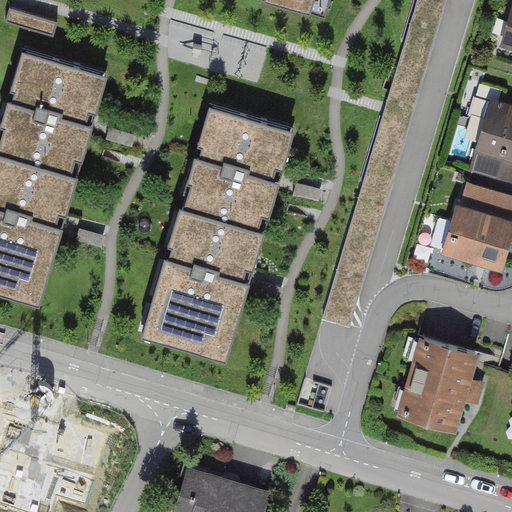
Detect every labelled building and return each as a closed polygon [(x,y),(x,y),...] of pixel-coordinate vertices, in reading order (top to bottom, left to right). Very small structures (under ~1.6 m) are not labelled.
[(265,0),(326,18),(330,0),(265,0)] [(448,0),(419,0),(323,317),(349,325),(448,0)] [(14,2),(11,15),(58,27),(61,14),(14,2)] [(511,11),(501,47),(511,50),(511,11)] [(105,72),(17,47),(0,105),(0,169),(70,190),(90,124),(105,72)] [(182,217),(252,237),(271,176),(289,115),(218,94),(182,217)] [(511,177),(511,105),(476,95),(470,114),(489,119),(475,166),(511,177)] [(0,169),(0,297),(35,307),(60,224),(70,190),(0,169)] [(432,244),(500,265),(511,226),(511,197),(466,184),(454,222),(440,218),(432,244)] [(182,217),(148,333),(218,354),(238,285),(252,237),(182,217)] [(483,356),(421,336),(396,414),(458,433),(483,356)] [(277,511),(283,491),(188,467),(176,511),(277,511)]
